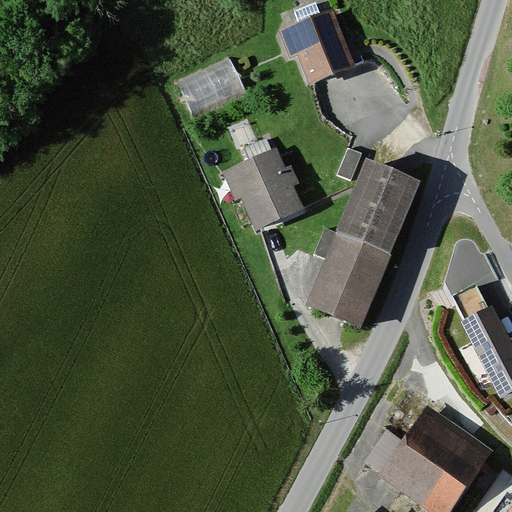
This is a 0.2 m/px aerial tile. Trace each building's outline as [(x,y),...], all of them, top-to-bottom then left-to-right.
[(335,10),(276,30),(286,60),(298,56),(308,85),(355,68),(335,10)] [(233,54),(179,78),(195,113),(248,89),(233,54)] [(268,139),(244,149),(253,169),(238,175),(260,228),(299,211),(268,139)] [(413,190),(370,171),(311,310),(354,328),(413,190)] [(511,353),(486,300),(458,313),(500,399),(511,393),(511,353)] [(421,419),(381,476),(431,511),(455,511),(488,467),(421,419)] [(511,511),(511,491),(496,511),(511,511)]
